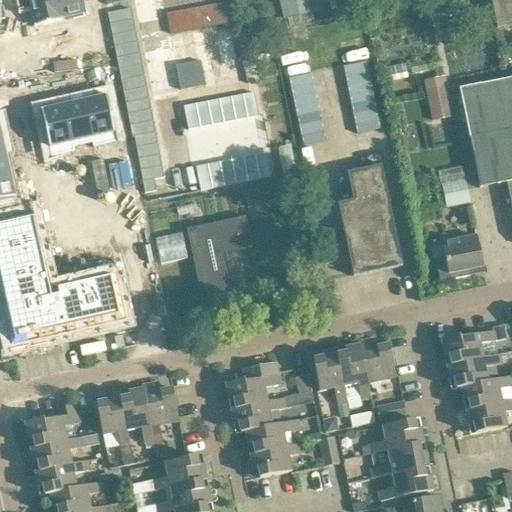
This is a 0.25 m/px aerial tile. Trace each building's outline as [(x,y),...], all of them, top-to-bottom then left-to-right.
[(14,0),(17,11),(31,8),(32,14),(35,26),(34,26),(34,28),(40,27),(57,23),(60,22),(55,0),(14,0)] [(55,0),(60,22),(62,22),(62,20),(63,20),(72,18),(73,20),(83,18),(82,15),(85,15),(87,15),(84,1),(83,0),(55,0)] [(282,0),(287,20),(315,15),(311,0),(282,0)] [(511,0),(491,0),(498,30),(511,27),(511,0)] [(228,3),(218,4),(222,25),(232,23),(228,3)] [(9,4),(1,6),(4,17),(12,15),(9,4)] [(218,4),(208,6),(211,27),(222,25),(218,4)] [(208,6),(197,8),(201,29),(211,27),(208,6)] [(197,8),(187,10),(191,31),(201,29),(197,8)] [(133,21),(131,10),(107,14),(110,26),(133,21)] [(187,10),(177,12),(181,33),(191,31),(187,10)] [(181,33),(177,12),(167,14),(170,35),(181,33)] [(135,32),(133,21),(110,26),(112,37),(135,32)] [(138,44),(135,32),(112,37),(114,48),(138,44)] [(140,55),(138,44),(114,48),(116,60),(140,55)] [(142,66),(140,55),(116,60),(118,71),(142,66)] [(175,66),(178,79),(203,74),(200,61),(175,66)] [(144,77),(142,66),(118,71),(121,82),(144,77)] [(203,74),(178,79),(181,91),(205,86),(203,74)] [(146,89),(144,77),(121,82),(123,93),(146,89)] [(444,78),(424,82),(428,103),(448,99),(444,78)] [(511,79),(459,91),(475,170),(479,190),(506,184),(511,212),(511,79)] [(149,100),(146,89),(123,93),(125,105),(149,100)] [(259,117),(254,94),(243,96),(247,120),(259,117)] [(243,96),(231,98),(235,122),(247,120),(243,96)] [(106,97),(84,102),(94,149),(116,144),(106,97)] [(235,122),(231,98),(219,101),(224,124),(235,122)] [(151,111),(149,100),(125,105),(127,116),(151,111)] [(224,124),(219,101),(207,103),(212,127),(224,124)] [(84,102),(63,107),(73,154),(74,153),(73,148),(92,144),(93,149),(94,149),(84,102)] [(212,127),(207,103),(195,105),(200,129),(212,127)] [(200,129),(195,105),(184,108),(188,131),(200,129)] [(63,107),(40,112),(51,159),(73,154),(63,107)] [(5,111),(0,112),(0,135),(10,133),(5,111)] [(153,123),(151,111),(127,116),(129,127),(153,123)] [(35,115),(27,117),(29,129),(38,127),(35,115)] [(155,134),(153,123),(129,127),(132,139),(155,134)] [(38,127),(29,129),(32,141),(41,139),(38,127)] [(10,133),(0,135),(0,157),(15,154),(10,133)] [(157,145),(155,134),(132,139),(132,140),(134,140),(136,149),(157,145)] [(160,156),(157,145),(136,149),(138,161),(160,156)] [(15,154),(0,157),(0,179),(15,176),(11,157),(15,155),(15,154)] [(266,154),(255,157),(259,180),(271,178),(266,154)] [(162,168),(160,156),(138,161),(140,172),(162,168)] [(45,157),(36,159),(39,171),(47,169),(45,157)] [(255,157),(243,159),(247,183),(259,180),(255,157)] [(243,159),(231,161),(236,185),(247,183),(243,159)] [(231,161),(219,164),(224,187),(236,185),(231,161)] [(219,164),(207,166),(212,190),(224,187),(219,164)] [(134,165),(122,168),(124,176),(136,173),(134,165)] [(207,166),(196,168),(200,192),(212,190),(207,166)] [(354,203),(338,206),(353,278),(402,267),(381,167),(348,174),(354,203)] [(164,179),(162,168),(140,172),(142,183),(154,181),(164,179)] [(47,169),(39,171),(42,183),(50,181),(47,169)] [(90,169),(78,172),(80,180),(92,177),(90,169)] [(78,172),(65,174),(67,183),(80,180),(78,172)] [(15,176),(0,179),(0,215),(25,210),(22,198),(20,198),(15,176)] [(121,177),(112,179),(115,189),(123,187),(121,177)] [(112,179),(104,181),(106,191),(115,189),(112,179)] [(104,181),(95,183),(98,193),(106,191),(104,181)] [(156,192),(154,181),(142,183),(145,195),(156,192)] [(442,185),(446,209),(470,204),(465,181),(442,185)] [(95,183),(87,185),(89,195),(98,193),(95,183)] [(87,185),(78,187),(81,197),(89,195),(87,185)] [(78,187),(70,189),(72,199),(81,197),(78,187)] [(276,187),(265,189),(268,205),(279,203),(276,187)] [(70,189),(61,190),(64,201),(72,199),(70,189)] [(61,190),(53,192),(55,203),(64,201),(61,190)] [(138,191),(126,193),(128,201),(140,198),(138,191)] [(120,194),(109,197),(110,205),(122,202),(120,194)] [(109,197),(97,199),(99,207),(110,205),(109,197)] [(140,198),(128,201),(130,208),(142,206),(140,198)] [(97,199),(85,202),(87,210),(99,207),(97,199)] [(85,202),(74,205),(75,213),(87,210),(85,202)] [(74,205),(62,207),(64,215),(75,213),(74,205)] [(142,206),(130,208),(131,216),(143,213),(142,206)] [(62,207),(50,210),(52,218),(64,215),(62,207)] [(143,213),(131,216),(133,223),(145,221),(143,213)] [(31,216),(0,222),(0,300),(2,309),(6,326),(8,337),(11,347),(55,337),(55,339),(57,338),(56,337),(66,335),(67,336),(68,336),(68,334),(76,332),(87,330),(104,326),(115,324),(125,321),(115,277),(111,278),(56,290),(58,297),(52,298),(34,218),(33,215),(31,215),(31,216)] [(186,230),(199,290),(203,309),(235,302),(226,263),(232,254),(252,250),(245,218),(186,230)] [(441,244),(445,262),(436,264),(440,283),(470,277),(469,271),(483,268),(477,237),(441,244)] [(449,358),(451,365),(483,358),(481,346),(496,342),(494,332),(460,340),(459,337),(441,341),(444,359),(449,358)] [(375,340),(359,343),(368,384),(396,379),(389,346),(377,348),(375,340)] [(345,355),(337,356),(344,388),(357,385),(361,402),(371,400),(368,384),(359,343),(358,343),(358,347),(344,350),(345,355)] [(344,388),(337,356),(336,351),(321,355),(322,359),(313,361),(319,393),(334,390),(337,406),(347,404),(344,388)] [(456,390),(461,390),(460,388),(488,383),(502,380),(499,366),(501,366),(499,355),(483,358),(451,365),(451,366),(446,367),(449,382),(454,381),(456,390)] [(234,402),(235,409),(268,402),(265,389),(281,386),(276,364),(243,370),(245,383),(244,384),(243,381),(225,385),(229,403),(234,402)] [(468,403),(470,410),(501,403),(501,402),(499,390),(511,387),(511,377),(502,380),(488,383),(460,388),(461,390),(464,404),(468,403)] [(141,387),(142,391),(149,428),(151,428),(179,423),(172,390),(160,392),(159,384),(141,387)] [(129,398),(120,400),(127,432),(140,429),(144,445),(154,443),(151,428),(149,428),(142,391),(128,394),(129,398)] [(310,394),(303,395),(305,406),(312,405),(310,394)] [(127,432),(120,400),(120,395),(104,398),(105,403),(96,405),(102,437),(117,434),(123,466),(134,464),(127,432)] [(238,425),(240,432),(280,424),(278,411),(286,409),(284,399),(268,402),(235,409),(235,410),(230,411),(234,426),(238,425)] [(501,403),(470,410),(470,411),(465,412),(468,427),(473,426),(475,436),(507,429),(504,414),(511,412),(511,399),(501,402),(501,403)] [(406,418),(403,404),(376,409),(379,423),(406,418)] [(64,407),(67,418),(78,415),(76,405),(64,407)] [(361,414),(349,417),(352,429),(364,426),(361,414)] [(33,441),(35,449),(67,442),(64,428),(80,425),(78,415),(67,418),(43,423),(43,420),(25,424),(28,442),(33,441)] [(253,447),(254,455),(287,448),(284,434),(300,431),(298,420),(280,424),(240,432),(240,435),(245,434),(248,448),(253,447)] [(371,455),(387,451),(418,445),(419,446),(423,445),(420,430),(416,431),(414,421),(382,428),(385,442),(369,446),(371,455)] [(38,464),(39,472),(72,465),(69,452),(99,446),(97,435),(67,442),(35,449),(30,450),(33,465),(38,464)] [(319,442),(324,468),(339,465),(334,439),(324,441),(319,442)] [(303,445),(287,448),(254,455),(249,456),(253,471),(257,470),(259,480),(291,473),(288,459),(305,455),(303,445)] [(392,474),(392,475),(423,469),(423,470),(428,469),(425,453),(420,454),(419,446),(418,445),(387,451),(390,466),(373,469),(375,478),(392,474)] [(161,491),(201,482),(206,481),(203,466),(198,467),(196,458),(165,464),(168,479),(132,486),(134,496),(161,491)] [(43,488),(44,496),(76,489),(73,476),(90,472),(87,462),(72,465),(39,472),(35,473),(38,489),(43,488)] [(423,469),(392,475),(395,488),(378,492),(380,503),(413,496),(433,492),(430,477),(425,478),(423,470),(423,469)] [(104,474),(94,476),(96,484),(102,483),(106,482),(104,474)] [(511,498),(511,474),(503,476),(508,500),(511,498)] [(137,511),(177,511),(206,506),(211,505),(208,490),(203,490),(201,482),(161,491),(164,504),(137,510),(137,511)] [(57,509),(57,511),(83,511),(91,511),(87,496),(104,492),(102,483),(96,484),(76,489),(44,496),(45,497),(49,496),(52,510),(57,509)] [(441,511),(438,497),(399,505),(400,511),(441,511)]
